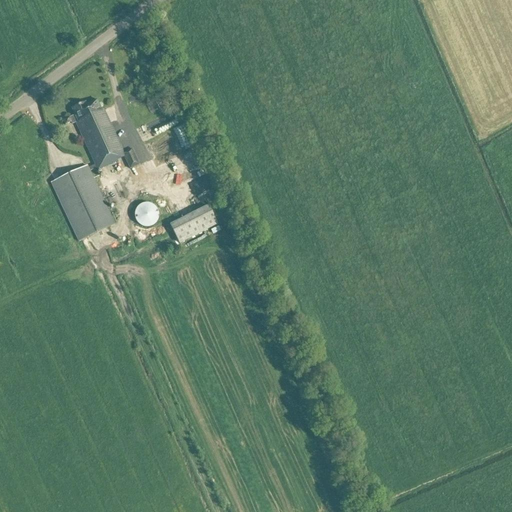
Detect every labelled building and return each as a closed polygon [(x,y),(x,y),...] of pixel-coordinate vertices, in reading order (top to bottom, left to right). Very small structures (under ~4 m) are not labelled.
[(102,112),(97,101),(87,106),(85,103),(72,110),(75,116),(63,121),(66,125),(71,123),(72,125),(76,123),(95,165),(88,169),(87,167),(51,184),(79,242),(101,232),(103,236),(108,233),(106,229),(115,225),(90,172),(97,169),(98,171),(117,162),(117,161),(124,157),(130,170),(139,166),(132,150),(123,154),(103,111),(102,112)] [(163,117),(146,123),(150,133),(166,127),(163,117)] [(190,155),(164,168),(169,177),(194,164),(190,155)] [(206,177),(193,182),(198,193),(211,188),(206,177)] [(148,228),(152,227),(154,225),(157,222),(158,219),(159,215),(158,212),(156,209),(155,207),(152,206),(150,205),(147,204),(144,204),(141,205),(139,207),(136,209),(135,212),(135,215),(135,218),(135,221),(136,223),(139,225),(141,227),(145,228),(148,228)] [(179,245),(218,226),(208,206),(169,226),(179,245)]
